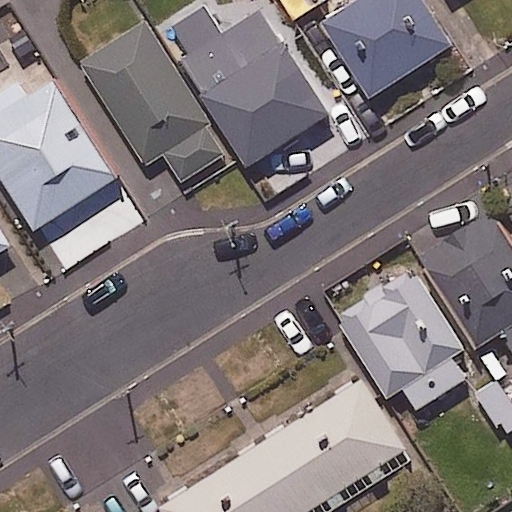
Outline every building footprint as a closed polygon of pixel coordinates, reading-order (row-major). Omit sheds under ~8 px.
[(320,0),(283,0),(294,17),(320,0)] [(456,39),(430,0),(351,0),(326,16),(374,91),(456,39)] [(225,29),(208,3),(167,29),(252,161),(334,108),(266,2),(225,29)] [(230,151),(150,17),(79,60),(142,164),(166,149),(184,179),(230,151)] [(30,91),(15,68),(0,77),(0,166),(36,225),(121,172),(59,73),(30,91)] [(511,232),(496,207),(425,250),(480,342),(505,327),(511,338),(511,232)] [(0,248),(14,240),(0,218),(0,248)] [(389,391),(404,380),(420,404),(468,370),(452,347),(465,338),(415,265),(339,318),(389,391)] [(148,511),(99,511),(100,511),(99,511),(324,511),(415,455),(366,376),(169,498),(163,502),(148,511)] [(511,428),(511,396),(498,377),(477,392),(505,433),(511,428)]
